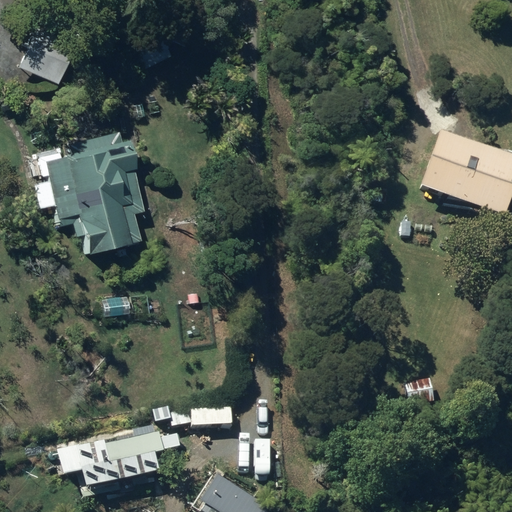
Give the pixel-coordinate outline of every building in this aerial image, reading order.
[(63,220),(72,252),(128,237),(121,211),(131,208),(114,138),(109,138),(107,129),(55,141),(57,150),(49,151),(50,154),(31,158),(35,178),(22,181),(28,205),(41,202),(44,215),(47,215),(49,224),(63,220)] [(404,188),(488,218),(507,162),(424,132),(404,188)] [(121,295),(96,296),(97,313),(122,312),(121,295)] [(397,382),(401,406),(426,402),(423,379),(397,382)] [(271,428),(259,427),(259,432),(254,432),(254,444),(257,444),(256,466),(270,467),(270,456),(266,456),(267,449),(271,449),(271,428)] [(78,501),(155,478),(150,460),(159,457),(153,434),(76,457),(76,455),(52,454),(52,480),(72,480),(78,501)] [(231,473),(230,492),(273,494),(274,475),(231,473)]
